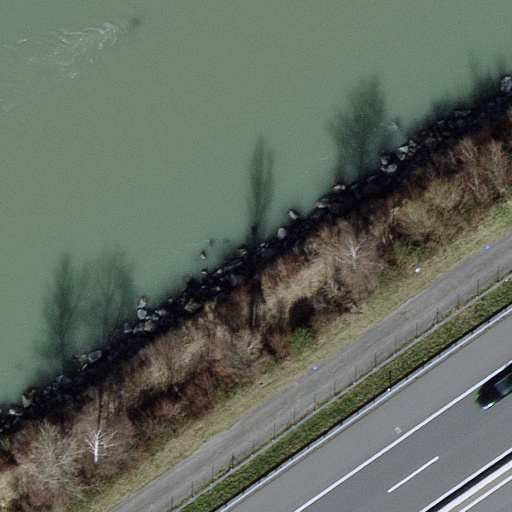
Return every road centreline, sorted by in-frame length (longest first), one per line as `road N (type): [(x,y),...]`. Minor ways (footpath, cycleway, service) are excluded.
road 1 (unclassified): [(511,250),(140,511)]
road 2 (motorway): [(511,403),(356,511)]
